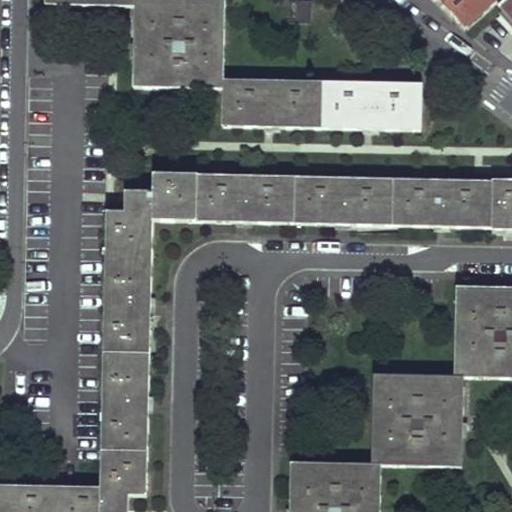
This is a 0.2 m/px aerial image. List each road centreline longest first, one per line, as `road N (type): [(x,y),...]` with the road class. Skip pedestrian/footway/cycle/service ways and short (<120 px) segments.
road 1 (residential): [(0,338),(12,303),(19,0)]
road 2 (residential): [(188,511),(180,468),(185,287),(194,265),(212,256),(264,258)]
road 3 (residential): [(256,511),(264,258)]
road 4 (residential): [(264,258),(511,259)]
road 5 (residential): [(386,0),(511,97)]
